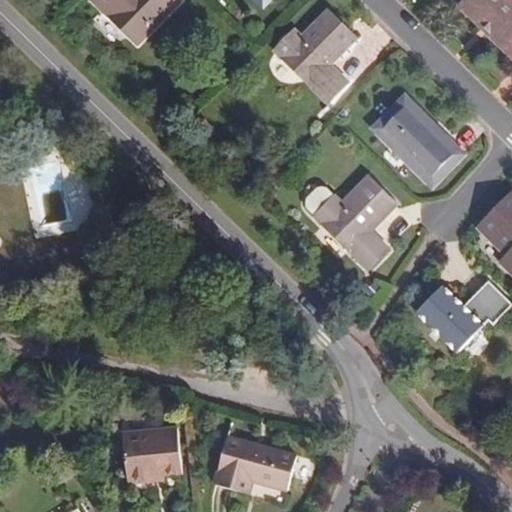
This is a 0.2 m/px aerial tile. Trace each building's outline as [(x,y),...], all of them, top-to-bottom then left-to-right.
[(96,0),(138,42),(180,0),(96,0)] [(485,18),(511,45),(511,0),(465,0),(461,4),(481,23),(485,18)] [(324,7),(298,34),(291,27),(271,48),(324,100),(345,79),(328,62),(353,36),(324,7)] [(511,53),(511,45),(485,18),(481,23),(511,53)] [(405,98),(377,127),(431,181),(459,152),(405,98)] [(332,193),(311,214),(365,268),(387,246),(370,229),(395,203),(365,174),(339,200),(332,193)] [(304,206),(311,214),(332,193),(325,187),(323,186),(320,186),(317,187),(313,188),(311,190),(309,192),(307,195),(305,198),(304,202),(303,204),(304,206)] [(511,189),(511,188),(476,223),(506,254),(501,260),(511,270),(511,189)] [(414,311),(454,351),(486,318),(490,322),(510,302),(488,280),(461,305),(441,285),(414,311)] [(149,476),(161,475),(179,473),(175,428),(121,434),(125,484),(149,482),(149,476)] [(295,459),(227,440),(215,481),(249,492),(251,484),(286,494),(295,459)]
